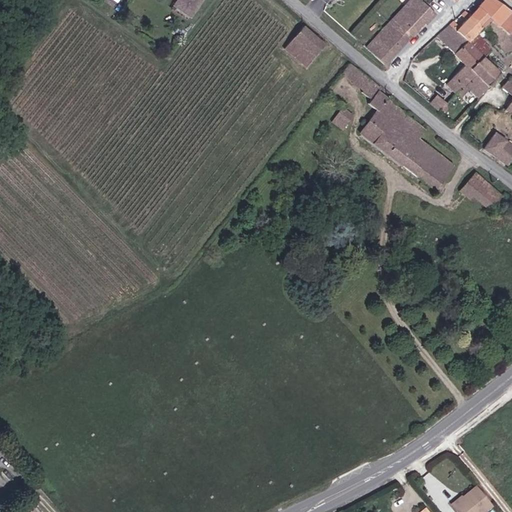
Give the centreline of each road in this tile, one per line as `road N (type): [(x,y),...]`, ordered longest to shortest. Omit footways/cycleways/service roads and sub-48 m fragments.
road 1 (unknown): [(469,413),(389,300),(385,254),(395,184)]
road 2 (tertiary): [(305,511),(387,469),(511,380)]
road 3 (unclassified): [(388,84),(511,184)]
road 4 (unclassified): [(289,0),(388,84)]
